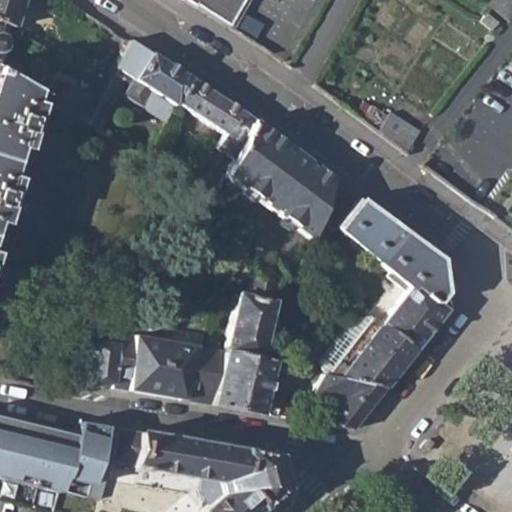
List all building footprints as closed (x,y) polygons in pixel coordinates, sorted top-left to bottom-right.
[(0,0),(0,21),(6,23),(11,25),(17,0),(0,0)] [(182,0),(227,28),(242,0),(182,0)] [(509,24),(511,19),(511,0),(493,0),(487,8),(509,24)] [(84,125),(113,141),(120,125),(103,114),(123,73),(130,77),(121,94),(162,119),(172,100),(185,78),(126,39),(97,98),(84,125)] [(19,74),(12,85),(29,94),(35,81),(19,74)] [(0,187),(29,94),(12,85),(0,77),(0,187)] [(185,78),(172,100),(221,133),(197,170),(201,172),(192,186),(210,196),(219,175),(227,159),(246,118),(185,78)] [(329,98),(410,160),(423,138),(339,84),(329,98)] [(84,125),(97,98),(72,85),(59,111),(84,125)] [(219,175),(307,239),(315,216),(318,207),(327,179),(246,118),(227,159),(219,175)] [(201,172),(197,170),(188,184),(192,186),(201,172)] [(327,179),(318,207),(328,214),(343,191),(327,179)] [(328,214),(338,222),(354,199),(343,191),(328,214)] [(405,288),(437,314),(441,310),(435,260),(354,199),(338,222),(332,230),(385,272),(405,288)] [(381,279),(401,293),(405,288),(385,272),(381,279)] [(231,297),(218,347),(254,356),(271,283),(244,277),(243,280),(221,275),(216,293),(231,297)] [(401,293),(375,324),(408,352),(437,314),(405,288),(401,293)] [(317,373),(380,387),(392,372),(408,352),(375,324),(364,316),(350,318),(312,364),(317,373)] [(218,349),(111,330),(111,332),(110,341),(106,382),(106,385),(256,412),(267,359),(254,356),(218,347),(218,349)] [(78,369),(76,387),(106,382),(110,341),(86,339),(83,354),(79,356),(75,360),(75,366),(78,369)] [(380,387),(317,373),(305,394),(334,401),(316,422),(347,428),(380,387)] [(57,489),(84,496),(100,425),(73,420),(70,434),(68,440),(71,440),(57,489)] [(0,473),(57,489),(71,440),(68,440),(70,434),(38,426),(32,449),(0,441),(0,473)] [(251,511),(279,488),(271,455),(112,427),(105,459),(127,463),(127,466),(210,481),(214,493),(195,511),(196,511),(251,511)] [(462,467),(477,448),(455,430),(440,449),(462,467)] [(505,507),(511,498),(511,472),(485,451),(466,475),(505,507)]
